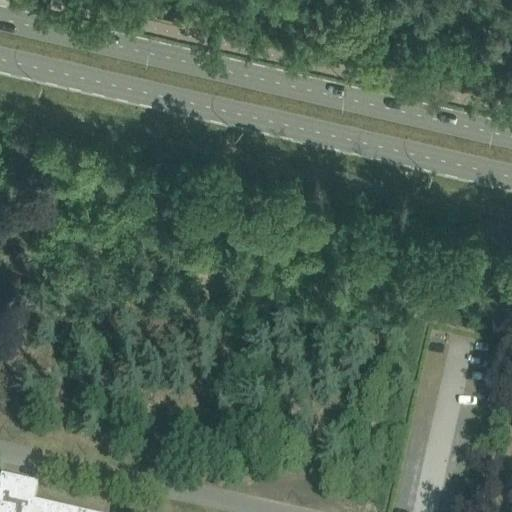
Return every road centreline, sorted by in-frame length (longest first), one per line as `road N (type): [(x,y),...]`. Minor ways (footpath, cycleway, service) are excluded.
road 1 (secondary): [(511,136),(0,18)]
road 2 (secondary): [(0,59),(511,176)]
